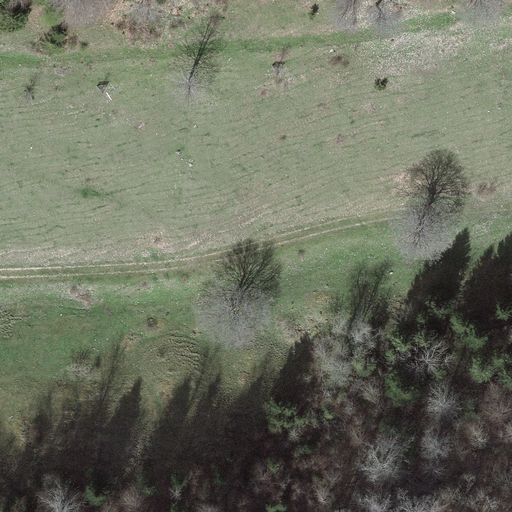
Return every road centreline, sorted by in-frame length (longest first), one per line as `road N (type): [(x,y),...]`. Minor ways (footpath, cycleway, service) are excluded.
road 1 (track): [(0,276),(182,264),(358,225),(511,204)]
road 2 (track): [(0,55),(345,36),(511,8)]
